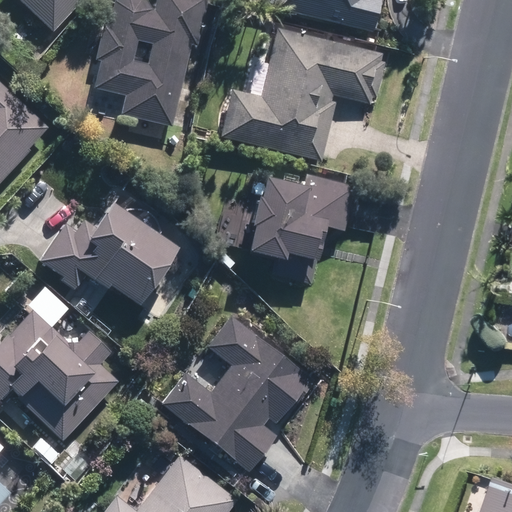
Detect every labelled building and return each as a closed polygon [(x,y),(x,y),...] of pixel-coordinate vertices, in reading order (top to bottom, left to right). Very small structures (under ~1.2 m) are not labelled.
[(8,0),(46,35),(80,0),(8,0)] [(114,120),(170,130),(184,47),(194,49),(203,0),(151,0),(149,14),(143,13),(145,0),(144,0),(108,0),(106,17),(100,16),(86,94),(118,99),(114,120)] [(267,0),(265,12),(376,36),(383,0),(267,0)] [(330,101),(366,108),(368,99),(373,100),(381,63),(377,62),(378,55),(268,34),(257,99),(223,92),(213,144),(318,164),(330,101)] [(2,91),(0,89),(0,181),(27,152),(24,149),(45,126),(5,89),(2,91)] [(296,191),(252,183),(235,275),(310,288),(320,230),(343,234),(351,187),(298,177),(296,191)] [(88,230),(76,222),(69,232),(57,225),(31,265),(55,280),(53,284),(70,295),(78,283),(95,294),(97,292),(128,312),(169,252),(101,209),(88,230)] [(0,396),(1,395),(58,445),(113,381),(94,365),(105,353),(82,333),(66,350),(46,332),(64,311),(39,290),(12,318),(7,313),(0,319),(0,396)] [(268,438),(310,384),(225,317),(199,350),(223,369),(202,396),(179,378),(155,408),(243,476),(271,441),(268,438)] [(226,511),(238,496),(177,453),(135,511),(132,511),(109,496),(97,511),(226,511)] [(511,511),(511,493),(491,486),(490,489),(475,484),(465,511),(511,511)]
